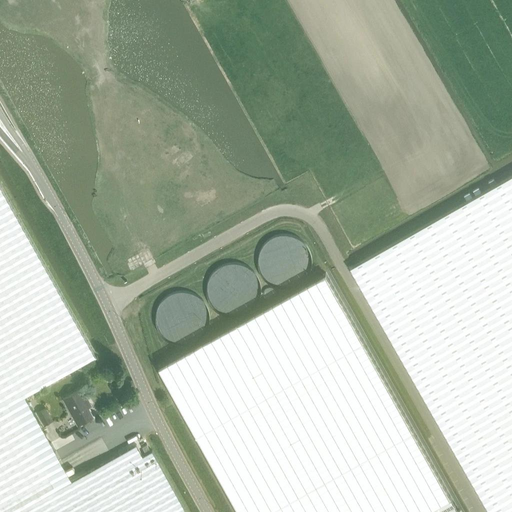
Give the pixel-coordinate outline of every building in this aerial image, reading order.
[(511,511),(511,174),(350,267),(490,511),(511,511)] [(0,511),(187,511),(153,449),(143,455),(136,444),(71,480),(57,488),(40,460),(56,451),(47,434),(50,433),(46,426),(43,428),(25,395),(96,356),(0,184),(0,511)] [(459,511),(325,273),(158,366),(239,511),(459,511)] [(83,388),(63,398),(77,424),(93,415),(88,406),(86,402),(90,401),(83,388)] [(44,424),(52,420),(45,408),(38,412),(44,424)]
